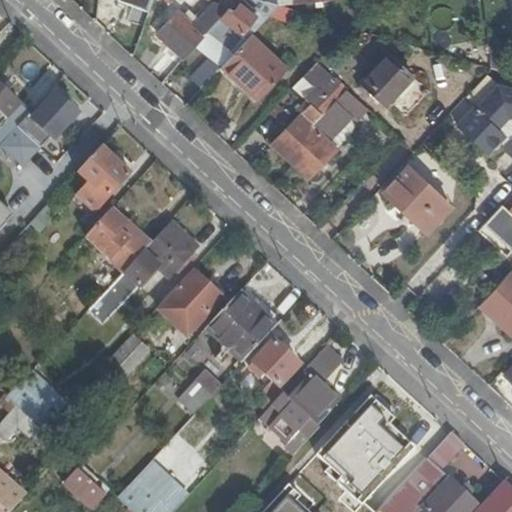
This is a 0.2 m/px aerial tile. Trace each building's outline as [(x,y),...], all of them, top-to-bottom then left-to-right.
[(224,8),(216,17),(235,35),(249,20),(232,3),(234,0),(215,0),(214,4),(224,8)] [(235,0),(234,0),(232,3),(249,20),(253,16),(235,0)] [(172,13),(151,36),(178,58),(206,27),(216,17),(224,8),(214,4),(213,5),(207,4),(192,21),(187,17),(183,22),(172,13)] [(281,20),(285,8),(279,7),(273,5),(268,9),(263,15),(281,20)] [(143,9),(133,20),(142,28),(152,16),(143,9)] [(216,17),(206,27),(225,46),(235,35),(216,17)] [(254,26),(249,20),(235,35),(240,40),(248,32),(254,26)] [(256,99),(286,66),(248,32),(240,40),(218,64),(256,99)] [(511,52),(482,46),(485,68),(486,68),(511,76),(511,52)] [(357,84),(382,106),(387,101),(409,78),(384,54),(357,84)] [(331,78),(313,60),(291,83),(309,100),(331,78)] [(202,62),(184,82),(193,91),(211,71),(202,62)] [(350,119),(362,107),(331,78),(309,100),(266,143),(301,177),(328,148),(343,133),(343,123),(345,117),(346,115),(350,119)] [(425,92),(409,78),(387,101),(403,115),(425,92)] [(472,107),(469,105),(453,124),(484,152),(501,134),(494,127),(504,115),(511,117),(511,90),(490,84),(472,107)] [(0,138),(1,137),(24,112),(0,90),(0,138)] [(28,116),(26,118),(31,123),(49,138),(72,113),(50,93),(28,116)] [(24,112),(1,137),(25,157),(34,147),(20,135),(31,123),(26,118),(28,116),(24,112)] [(124,173),(95,146),(71,172),(77,177),(91,190),(99,181),(109,189),(124,173)] [(402,167),(378,193),(421,232),(444,208),(402,167)] [(77,177),(71,172),(44,201),(50,206),(77,177)] [(44,201),(36,210),(46,219),(55,210),(50,206),(44,201)] [(511,201),(504,211),(497,205),(473,230),(491,247),(496,241),(506,251),(511,244),(511,201)] [(0,202),(0,227),(13,214),(0,202)] [(106,209),(81,236),(118,270),(144,242),(106,209)] [(118,270),(82,309),(97,322),(151,262),(164,273),(191,245),(163,221),(144,242),(118,270)] [(188,270),(155,307),(184,332),(217,296),(188,270)] [(511,278),(505,272),(475,306),(511,340),(511,278)] [(233,293),(200,329),(237,363),(271,326),(245,304),(233,293)] [(252,297),(245,304),(271,326),(277,319),(252,297)] [(128,336),(96,370),(113,384),(144,350),(128,336)] [(252,373),(256,369),(269,381),(274,386),(294,364),(269,340),(244,366),(252,373)] [(251,421),(288,456),(314,428),(311,424),(333,401),(317,385),(338,362),(321,346),(280,391),(267,404),(251,421)] [(511,363),(501,376),(511,386),(511,363)] [(214,387),(216,386),(200,372),(174,400),(189,415),(214,387)] [(3,395),(2,396),(10,404),(33,424),(37,428),(58,406),(22,374),(3,395)] [(235,382),(226,374),(216,386),(214,387),(223,395),(235,382)] [(274,386),(269,381),(256,394),(267,404),(280,391),(274,386)] [(10,404),(7,408),(0,415),(0,439),(12,427),(23,436),(29,429),(33,424),(10,404)] [(310,456),(338,480),(324,496),(341,511),(344,511),(382,470),(336,427),(310,456)] [(459,445),(447,433),(376,510),(377,511),(414,511),(419,508),(423,511),(467,511),(473,506),(436,470),(459,445)] [(321,441),(314,434),(303,445),(311,452),(321,441)] [(75,464),(83,456),(62,437),(54,444),(59,448),(75,464)] [(107,449),(97,440),(83,456),(75,464),(86,473),(107,449)] [(55,453),(52,457),(69,471),(75,464),(59,448),(55,453)] [(60,481),(88,507),(100,494),(88,484),(92,479),(86,473),(75,464),(69,471),(60,481)] [(0,481),(0,511),(1,511),(17,496),(0,481)] [(511,511),(511,494),(499,482),(471,511),(511,511)] [(112,498),(127,511),(146,511),(121,489),(113,497),(112,498)] [(308,511),(299,503),(290,511),(308,511)]
